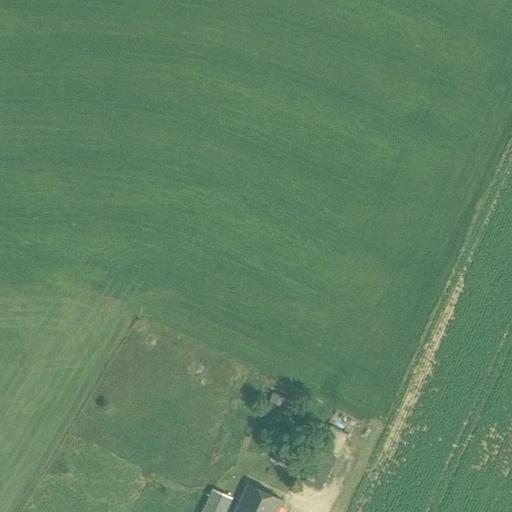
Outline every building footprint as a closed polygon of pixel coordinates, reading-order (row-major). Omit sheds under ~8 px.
[(282,408),(286,399),(273,394),(269,403),(282,408)] [(290,455),(279,450),(274,462),(284,467),(290,455)] [(305,483),(319,491),(336,458),(322,450),(305,483)] [(278,511),(284,500),(249,484),(236,511),(278,511)] [(225,511),(232,499),(213,490),(202,511),(225,511)]
